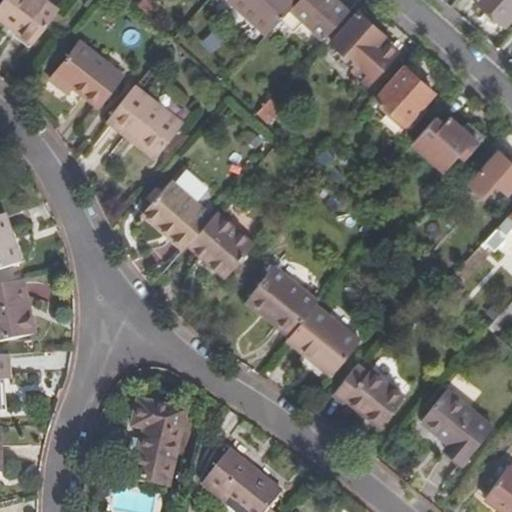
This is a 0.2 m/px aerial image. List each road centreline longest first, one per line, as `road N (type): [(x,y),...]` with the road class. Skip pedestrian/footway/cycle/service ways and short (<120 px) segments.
road 1 (residential): [(128,305),(401,511)]
road 2 (residential): [(0,112),(67,197),(128,305)]
road 3 (residential): [(59,511),(69,430),(128,305)]
road 4 (residential): [(397,0),(511,101)]
